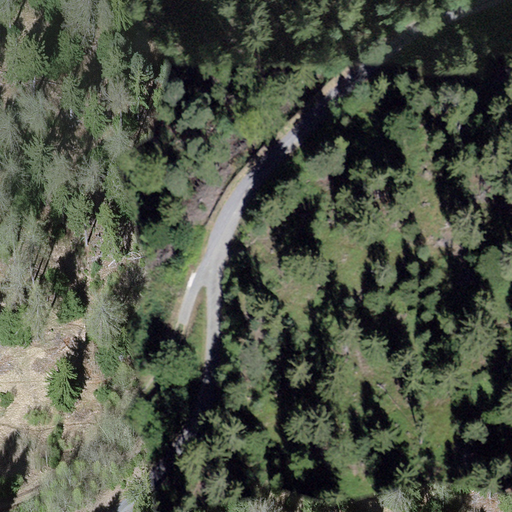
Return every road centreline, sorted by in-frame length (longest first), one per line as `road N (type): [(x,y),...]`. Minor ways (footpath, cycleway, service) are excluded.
road 1 (track): [(480,0),(407,30),(263,165),(238,204),(208,352),(186,413),(140,471),(93,511)]
road 2 (track): [(238,204),(162,357),(102,438),(0,498)]
